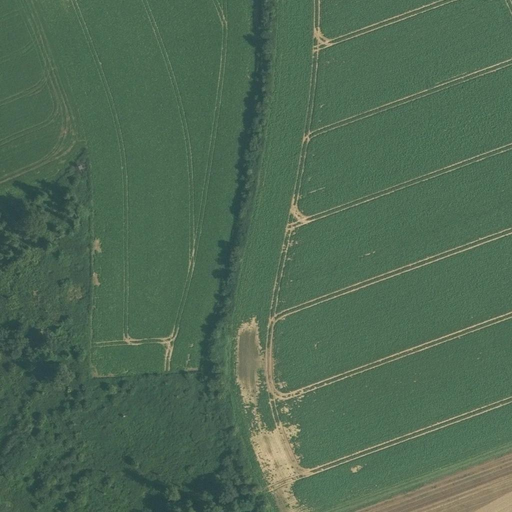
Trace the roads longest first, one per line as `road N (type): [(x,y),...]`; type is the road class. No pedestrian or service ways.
road 1 (track): [(271,0),(267,112),(216,360),(235,442),(265,511)]
road 2 (track): [(511,447),(336,511)]
